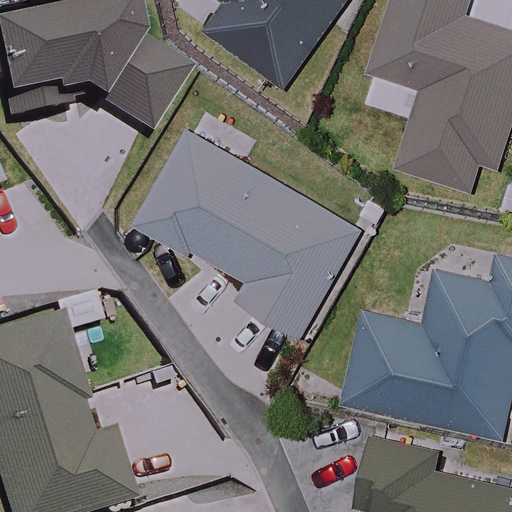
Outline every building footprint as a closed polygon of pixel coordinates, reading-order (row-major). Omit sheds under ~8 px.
[(146,28),(140,0),(60,0),(0,13),(0,34),(11,88),(58,79),(58,86),(74,83),(152,131),(194,66),(141,34),(146,28)] [(226,0),(212,21),(292,77),(346,0),(226,0)] [(471,0),(397,0),(373,75),(425,92),(400,168),(474,191),(483,162),(499,168),(511,128),(511,29),(467,15),(471,0)] [(258,143),(204,112),(141,223),(190,251),(194,245),(252,278),(242,297),(305,333),(366,227),(249,160),(258,143)] [(511,256),(507,256),(501,283),(442,269),(429,323),(372,309),(350,401),(507,439),(511,419),(511,256)] [(115,432),(96,438),(84,398),(89,397),(65,314),(0,333),(0,479),(9,511),(79,511),(134,496),(115,432)] [(380,430),(364,506),(374,509),(373,511),(511,511),(511,481),(437,466),(442,443),(380,430)]
